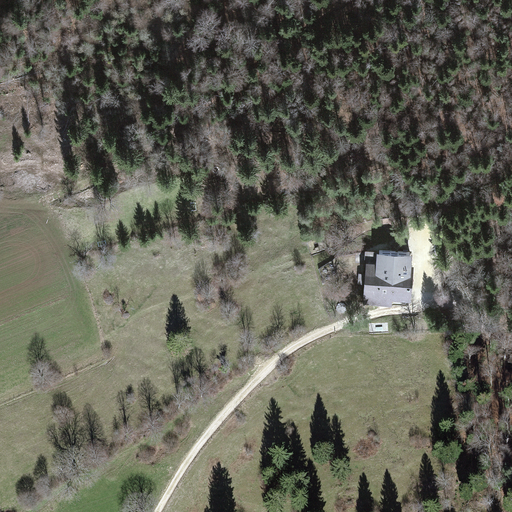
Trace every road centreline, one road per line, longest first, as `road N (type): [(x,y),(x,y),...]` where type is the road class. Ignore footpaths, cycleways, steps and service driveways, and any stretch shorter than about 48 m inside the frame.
road 1 (track): [(427,300),(443,211),(426,199),(298,189),(210,208),(120,214),(0,203)]
road 2 (track): [(156,511),(183,464),(251,381),(301,338),(377,307),(427,300)]
road 3 (track): [(239,396),(57,511)]
